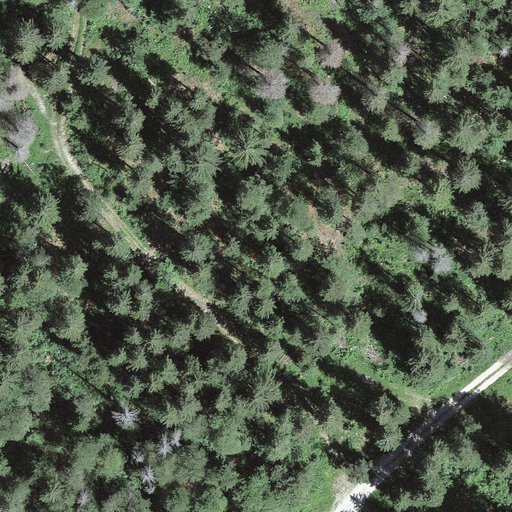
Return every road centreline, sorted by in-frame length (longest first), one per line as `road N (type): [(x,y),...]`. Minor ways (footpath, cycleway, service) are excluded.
road 1 (track): [(445,405),(221,316),(0,62)]
road 2 (track): [(343,511),(511,345)]
